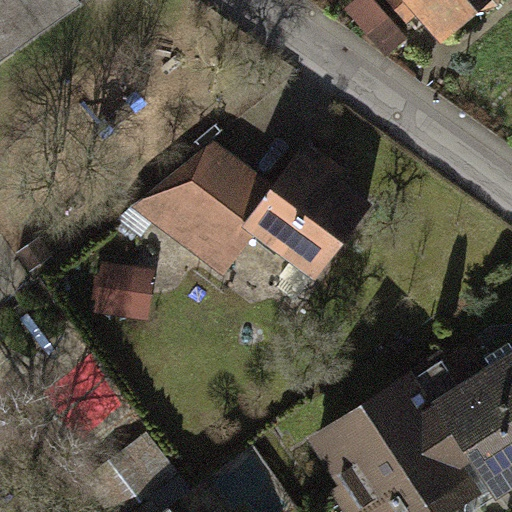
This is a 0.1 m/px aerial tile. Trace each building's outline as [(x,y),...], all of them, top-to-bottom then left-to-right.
[(0,0),(0,59),(86,0),(0,0)] [(511,0),(420,0),(469,56),(511,19),(511,0)] [(288,190),(210,132),(148,215),(235,279),(273,228),(343,280),(402,200),(323,142),(288,190)] [(164,268),(105,261),(99,312),(158,319),(164,268)] [(424,373),(324,436),(372,511),(458,511),(490,492),(475,468),(501,451),(511,467),(511,366),(447,408),(424,373)]
